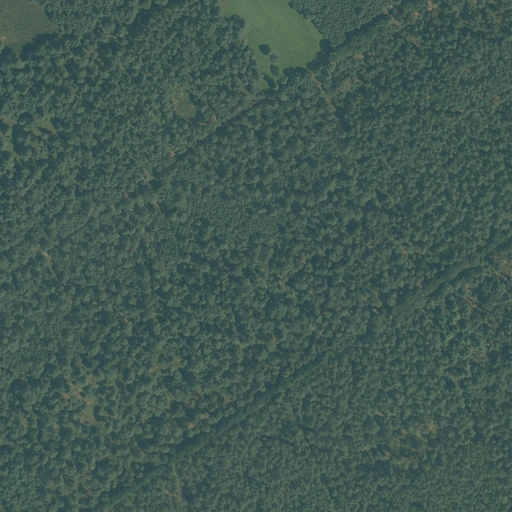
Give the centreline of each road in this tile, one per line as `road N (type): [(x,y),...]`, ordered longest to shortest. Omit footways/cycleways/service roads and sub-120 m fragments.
road 1 (track): [(49,250),(79,316),(91,319),(112,305),(143,327),(158,303),(186,308),(199,287),(257,281),(379,198),(424,292)]
road 2 (track): [(98,511),(511,233)]
road 3 (track): [(49,250),(407,0)]
road 4 (track): [(416,297),(511,504)]
road 5 (track): [(282,386),(341,511)]
